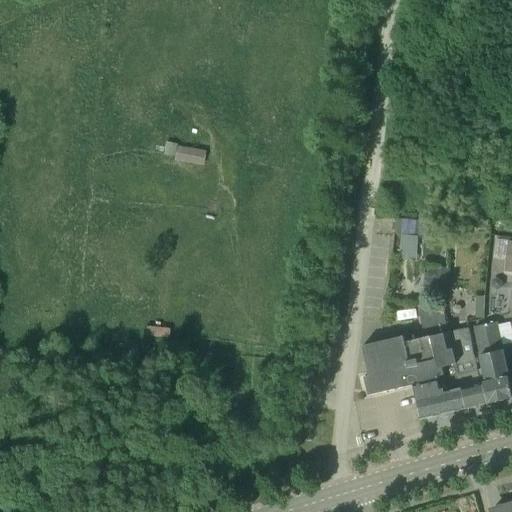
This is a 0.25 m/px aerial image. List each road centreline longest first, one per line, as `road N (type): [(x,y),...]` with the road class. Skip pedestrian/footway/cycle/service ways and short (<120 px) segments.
road 1 (residential): [(348,491),(337,453),(393,0)]
road 2 (tertiary): [(511,443),(348,491)]
